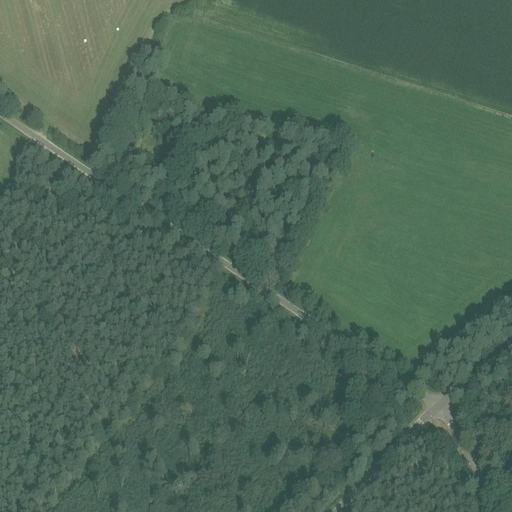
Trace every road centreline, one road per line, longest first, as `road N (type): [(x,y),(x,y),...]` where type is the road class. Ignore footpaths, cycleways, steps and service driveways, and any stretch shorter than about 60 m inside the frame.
road 1 (unclassified): [(436,408),(0,114)]
road 2 (unclassified): [(339,511),(436,408)]
road 3 (unclassified): [(511,501),(495,495),(436,408)]
